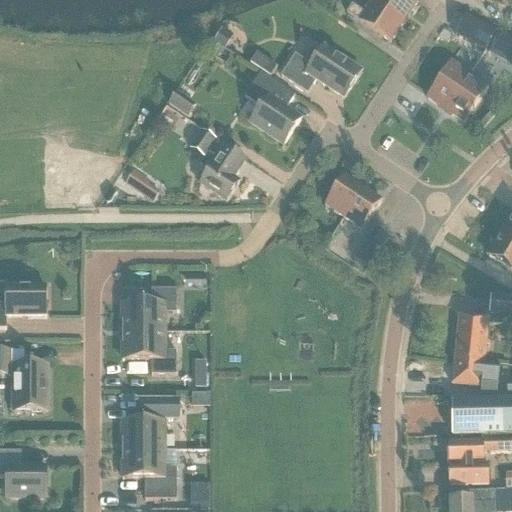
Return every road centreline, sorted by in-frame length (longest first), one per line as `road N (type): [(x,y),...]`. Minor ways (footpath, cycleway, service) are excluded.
road 1 (residential): [(274,218),(253,249),(237,256),(94,262),(92,511)]
road 2 (tertiary): [(389,511),(389,378),(399,314),(442,203)]
road 3 (residential): [(358,145),(451,0)]
road 4 (residential): [(274,218),(328,127),(358,145)]
